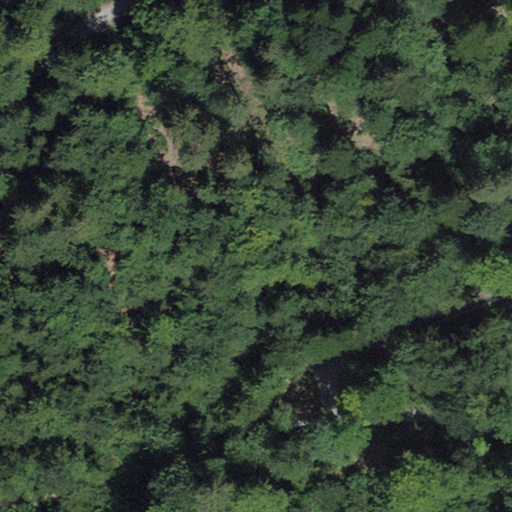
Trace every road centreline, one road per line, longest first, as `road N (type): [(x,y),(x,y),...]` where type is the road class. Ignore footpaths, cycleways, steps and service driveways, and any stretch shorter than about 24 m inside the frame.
road 1 (track): [(511,425),(342,410),(326,386),(327,372),(345,354),(511,291)]
road 2 (track): [(0,98),(124,0)]
